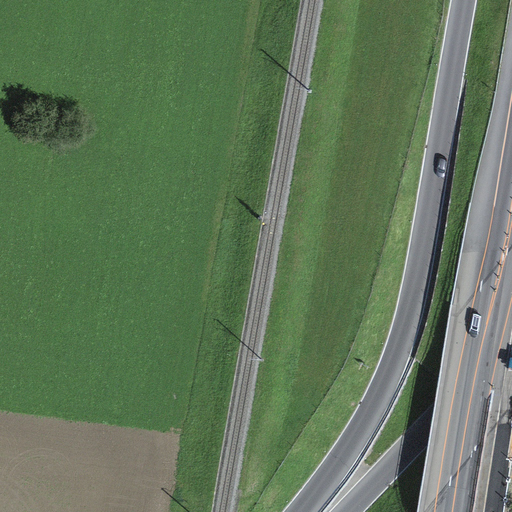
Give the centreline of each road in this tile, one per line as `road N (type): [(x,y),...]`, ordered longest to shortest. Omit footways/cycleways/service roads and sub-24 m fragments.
road 1 (trunk): [(464,0),(398,353),(354,444),(297,511)]
road 2 (trunk): [(511,149),(462,511)]
road 3 (trunk): [(347,511),(511,332)]
road 4 (trunk): [(481,511),(511,281)]
